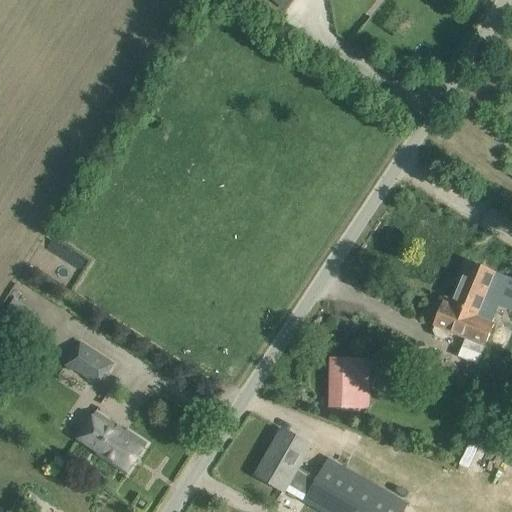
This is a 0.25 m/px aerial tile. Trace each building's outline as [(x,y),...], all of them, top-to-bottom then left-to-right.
[(295,0),(275,0),(288,10),(295,0)] [(507,278),(468,261),(451,300),(451,301),(464,306),(463,308),(474,313),(473,315),(490,323),(497,304),(511,309),(511,278),(507,277),(507,278)] [(451,301),(451,300),(446,298),(435,325),(435,326),(434,331),(436,337),(444,340),(450,338),(451,334),(465,339),(457,357),(476,364),(484,345),(485,346),(494,324),(490,322),(490,323),(473,315),(474,313),(463,308),(464,306),(451,301)] [(27,320),(9,308),(0,322),(0,328),(16,338),(27,320)] [(81,342),(66,365),(99,387),(115,364),(81,342)] [(370,360),(332,359),(331,407),(369,408),(370,360)] [(97,454),(127,474),(147,444),(127,430),(126,432),(96,412),(78,440),(98,453),(97,454)] [(310,445),(301,440),(283,430),(257,475),(284,491),(288,484),(308,496),(304,503),(320,511),(400,511),(405,502),(329,459),(318,478),(298,467),(310,445)] [(511,475),(510,475),(499,498),(511,503),(511,475)]
